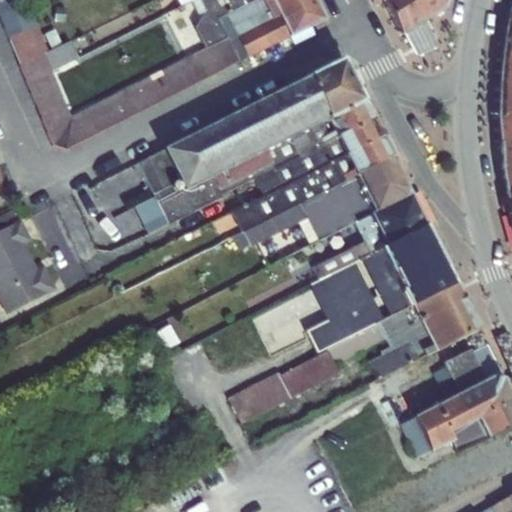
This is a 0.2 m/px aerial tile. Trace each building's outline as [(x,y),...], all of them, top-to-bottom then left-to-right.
[(28,0),(0,0),(0,24),(0,26),(32,11),(28,0)] [(200,18),(208,14),(200,0),(192,0),(190,1),(200,19),(200,18)] [(218,42),(227,38),(217,19),(246,4),(243,0),(200,0),(208,14),(200,18),(200,19),(193,24),(205,48),(218,42)] [(256,0),(267,20),(278,16),(278,14),(283,12),(277,0),(256,0)] [(278,14),(278,16),(281,22),(289,36),(321,19),(311,0),(277,0),(283,12),(278,14)] [(405,32),(424,20),(413,0),(382,0),(401,34),(405,32)] [(438,0),(413,0),(424,20),(443,8),(438,0)] [(37,24),(32,11),(0,26),(7,40),(37,24)] [(228,40),(238,61),(277,42),(270,27),(281,22),(278,16),(267,20),(267,21),(228,40)] [(424,20),(405,32),(416,55),(437,45),(424,20)] [(270,27),(277,42),(289,36),(281,22),(270,27)] [(37,24),(7,40),(12,53),(41,35),(37,24)] [(207,77),(229,66),(218,42),(205,48),(193,24),(180,31),(191,54),(207,77)] [(54,29),(41,35),(46,49),(61,43),(54,29)] [(511,31),(506,31),(503,49),(511,49),(511,31)] [(41,35),(12,53),(16,64),(46,49),(41,35)] [(229,66),(238,61),(228,40),(227,38),(218,42),(229,66)] [(61,43),(46,49),(16,64),(22,76),(50,70),(78,58),(78,57),(70,40),(69,39),(61,43)] [(498,118),(502,168),(511,163),(511,49),(503,49),(501,74),(498,118)] [(88,104),(102,129),(207,77),(191,54),(88,104)] [(342,61),(307,78),(327,118),(327,120),(329,119),(363,102),(342,61)] [(50,70),(22,76),(50,143),(65,147),(77,141),(69,113),(50,70)] [(164,151),(184,189),(327,118),(307,78),(164,151)] [(329,119),(337,136),(372,120),(363,102),(329,119)] [(69,113),(77,141),(102,129),(88,104),(69,113)] [(220,194),(254,178),(336,137),(337,136),(329,119),(327,120),(327,118),(184,189),(158,203),(164,215),(171,212),(175,220),(221,197),(220,194)] [(336,137),(345,155),(381,137),(372,120),(337,136),(336,137)] [(254,178),(263,195),(345,155),(336,137),(254,178)] [(355,175),(357,174),(391,158),(381,137),(345,155),(355,175)] [(158,203),(184,189),(164,151),(137,163),(158,203)] [(263,195),(231,212),(232,214),(240,231),(241,233),(299,204),(299,203),(355,175),(345,155),(263,195)] [(391,158),(357,174),(375,210),(405,196),(405,197),(410,195),(391,158)] [(511,163),(502,168),(507,194),(511,191),(511,163)] [(318,240),(353,223),(370,214),(376,211),(375,210),(357,174),(355,175),(299,203),(299,204),(318,240)] [(370,214),(385,245),(425,226),(410,195),(405,197),(405,196),(375,210),(376,211),(370,214)] [(307,244),(318,240),(299,204),(241,233),(249,246),(296,222),(307,244)] [(223,218),(232,235),(240,231),(232,214),(223,218)] [(358,244),(323,262),(330,274),(336,271),(386,246),(385,245),(370,214),(353,223),(364,244),(359,246),(358,244)] [(19,219),(0,228),(0,304),(4,313),(54,288),(42,263),(35,267),(34,265),(23,242),(29,239),(19,219)] [(425,226),(385,245),(386,246),(397,269),(404,266),(438,248),(425,226)] [(336,271),(348,293),(397,269),(386,246),(336,271)] [(438,248),(404,266),(421,300),(456,284),(438,248)] [(318,279),(348,338),(366,328),(348,293),(336,271),(330,274),(323,262),(302,272),(308,284),(318,279)] [(348,293),(366,328),(411,305),(421,300),(404,266),(397,269),(348,293)] [(315,283),(299,289),(315,333),(331,327),(315,283)] [(432,345),(435,351),(479,327),(456,284),(421,300),(411,305),(432,345)] [(422,351),(432,345),(411,305),(366,328),(348,338),(326,349),(327,350),(279,375),(278,372),(227,398),(240,424),(338,374),(333,363),(384,337),(389,347),(380,352),(381,355),(368,362),(377,380),(424,355),(422,351)] [(157,333),(166,351),(179,345),(170,327),(157,333)] [(425,356),(435,351),(432,345),(422,351),(424,355),(425,356)] [(471,349),(443,363),(460,394),(488,381),(471,349)] [(413,417),(429,450),(452,440),(448,432),(470,422),(478,418),(479,419),(511,403),(511,398),(503,379),(493,378),(488,381),(460,394),(413,417)] [(511,403),(479,419),(487,436),(511,424),(511,403)] [(367,419),(373,430),(389,421),(384,410),(367,419)] [(487,437),(487,436),(479,419),(470,422),(448,432),(452,440),(456,451),(487,437)] [(393,506),(428,491),(419,473),(385,488),(393,506)] [(511,511),(511,499),(510,496),(482,511),(511,511)]
